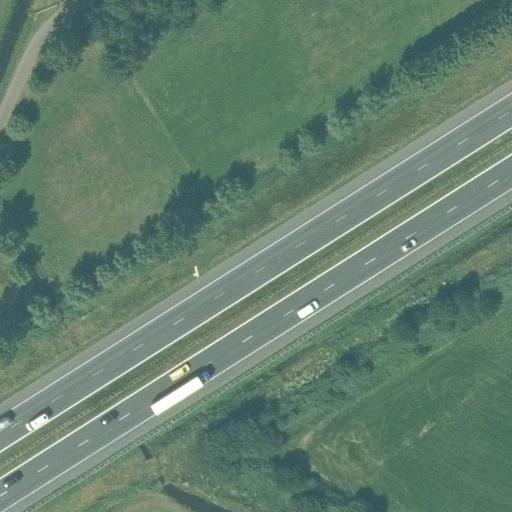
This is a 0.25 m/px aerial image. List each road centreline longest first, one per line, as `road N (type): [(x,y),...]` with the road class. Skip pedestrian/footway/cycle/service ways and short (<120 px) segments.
road 1 (motorway): [(511,110),(0,435)]
road 2 (motorway): [(0,497),(511,172)]
road 3 (unclassified): [(0,121),(43,33),(84,0)]
